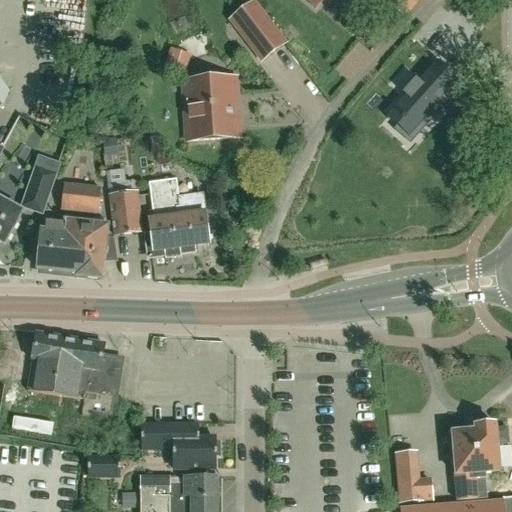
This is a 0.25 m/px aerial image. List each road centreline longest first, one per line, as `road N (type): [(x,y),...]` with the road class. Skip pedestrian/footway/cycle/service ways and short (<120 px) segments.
road 1 (residential): [(252,312),(262,258),(305,161),(358,83),(432,0)]
road 2 (primary): [(252,312),(361,307),(506,282)]
road 3 (primary): [(0,307),(252,312)]
road 4 (residential): [(251,511),(252,312)]
